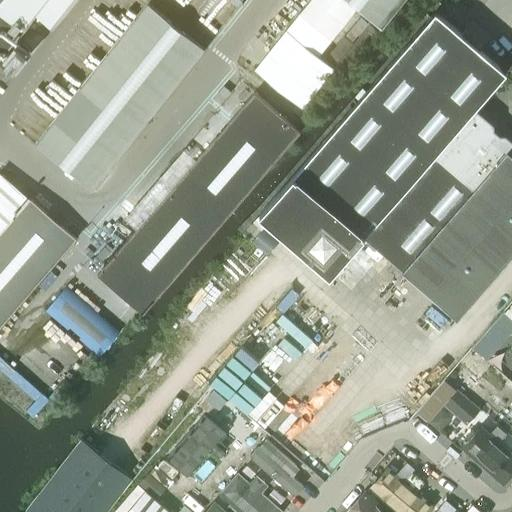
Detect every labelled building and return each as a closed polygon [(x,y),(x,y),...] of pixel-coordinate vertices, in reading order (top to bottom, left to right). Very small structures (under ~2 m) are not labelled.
[(0,0),(0,57),(36,14),(46,0),(0,0)] [(351,0),(381,24),(400,0),(351,0)] [(36,142),(92,187),(204,47),(148,2),(36,142)] [(494,124),(475,108),(507,72),(436,10),(260,213),(331,274),(364,236),(457,318),(511,254),(511,152),(508,150),(511,145),(511,139),(506,134),(500,134),(494,129),(494,124)] [(255,91),(98,273),(144,313),(301,131),(255,91)] [(1,171),(0,172),(0,325),(76,236),(1,171)] [(169,455),(193,476),(216,449),(223,456),(231,447),(224,440),(229,435),(228,430),(208,412),(169,455)] [(505,482),(511,474),(511,448),(482,423),(462,446),(505,482)] [(27,508),(31,511),(104,511),(131,479),(81,438),(27,508)] [(390,466),(372,487),(400,511),(431,511),(436,506),(390,466)] [(221,493),(243,511),(285,511),(287,511),(264,492),(272,483),(260,472),(253,480),(241,470),(221,493)] [(393,511),(368,489),(345,511),(393,511)] [(206,511),(231,511),(217,500),(206,511)]
